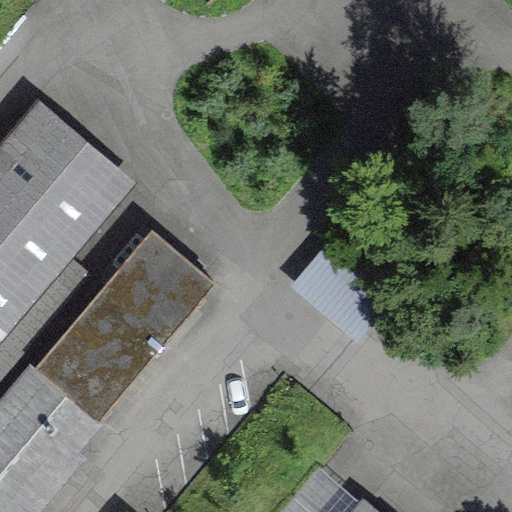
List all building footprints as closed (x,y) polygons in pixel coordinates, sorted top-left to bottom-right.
[(31,120),(0,154),(0,343),(125,202),(31,120)] [(157,234),(0,416),(0,511),(19,511),(217,285),(157,234)] [(335,239),(301,279),(361,330),(395,289),(335,239)] [(369,511),(352,498),(341,511),(369,511)] [(115,511),(141,511),(124,500),(115,511)]
